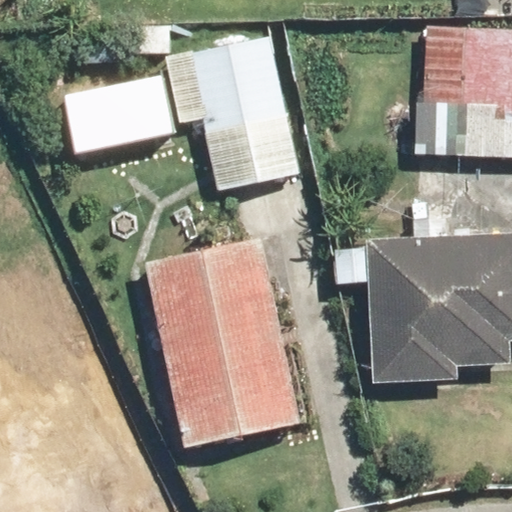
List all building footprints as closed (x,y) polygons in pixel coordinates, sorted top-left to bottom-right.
[(82,60),(145,62),(145,49),(177,50),(178,23),(83,20),(82,60)] [(511,118),(511,27),(436,23),(430,113),(511,118)] [(199,50),(211,125),(288,111),(275,37),(199,50)] [(511,232),(372,237),(376,380),(471,377),(470,363),(511,361),(511,232)] [(311,421),(268,235),(146,263),(189,449),(311,421)] [(53,312),(0,352),(0,486),(19,511),(104,511),(138,486),(73,399),(102,377),(53,312)]
